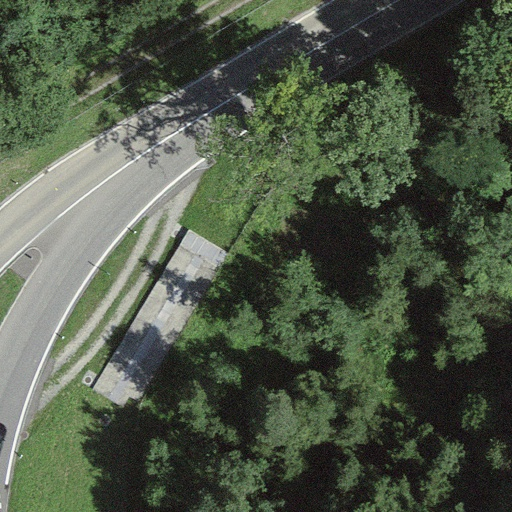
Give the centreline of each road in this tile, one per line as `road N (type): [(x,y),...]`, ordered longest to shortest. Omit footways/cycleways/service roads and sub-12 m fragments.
road 1 (secondary): [(99,185),(397,0)]
road 2 (track): [(227,0),(0,150)]
road 3 (secondary): [(0,413),(35,327),(74,263),(99,185)]
